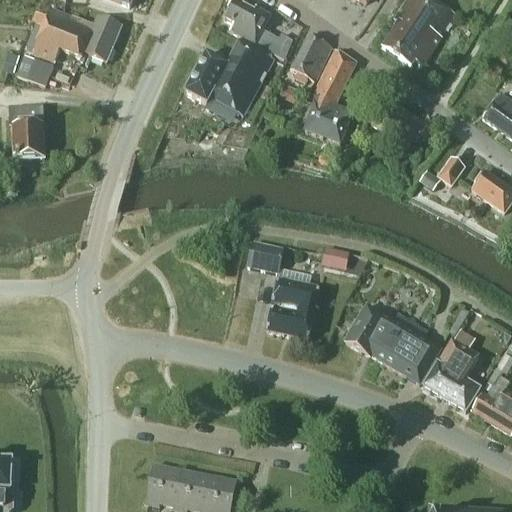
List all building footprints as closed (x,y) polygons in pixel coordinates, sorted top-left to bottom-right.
[(100,0),(129,11),(133,0),(100,0)] [(439,40),(455,16),(428,0),(408,0),(393,23),(399,27),(383,50),(413,68),(417,64),(423,68),(441,41),(439,40)] [(232,33),(256,46),(254,50),(283,64),(292,45),(280,38),(278,43),(262,34),(270,19),(256,11),(254,15),(234,4),(232,8),(228,5),(222,16),(226,18),(224,21),(236,27),(232,33)] [(51,12),(43,31),(36,28),(25,54),(55,67),(59,55),(81,63),(83,57),(106,67),(113,49),(113,50),(121,30),(98,20),(93,30),(51,12)] [(315,83),(331,51),(308,37),(292,73),(301,77),(315,83)] [(243,120),(275,63),(239,44),(225,69),(206,58),(185,95),(207,107),(210,102),(243,120)] [(331,51),(315,83),(308,98),(318,102),(305,133),(340,149),(355,114),(337,108),(355,66),(331,51)] [(33,63),(24,84),(44,92),(53,70),(33,63)] [(425,145),(436,126),(426,119),(422,125),(388,102),(391,98),(383,92),(373,107),(381,112),(372,126),(407,150),(415,138),(425,145)] [(511,142),(511,105),(498,96),(481,121),(511,142)] [(41,145),(43,145),(42,112),(9,113),(10,131),(12,131),(12,146),(15,146),(15,164),(42,163),(41,145)] [(450,191),(465,171),(451,161),(436,182),(427,175),(419,185),(432,195),(440,184),(450,191)] [(471,194),(503,217),(511,204),(511,193),(485,175),(471,194)] [(277,278),(283,253),(252,247),(247,272),(277,278)] [(331,251),(328,269),(353,273),(356,256),(331,251)] [(318,293),(278,285),(276,284),(265,335),(307,344),(318,293)] [(423,343),(376,315),(365,308),(343,346),(370,362),(371,360),(419,389),(440,353),(425,345),(423,343)] [(452,342),(423,389),(465,415),(479,392),(464,383),(479,359),(452,342)] [(498,406),(484,397),(472,415),(511,440),(511,396),(506,393),(498,406)] [(12,511),(13,501),(10,497),(12,465),(0,464),(0,511),(12,511)] [(144,509),(159,511),(160,509),(173,511),(181,475),(153,469),(144,509)] [(202,511),(208,481),(181,475),(173,511),(202,511)] [(231,511),(236,486),(208,481),(202,511),(231,511)]
